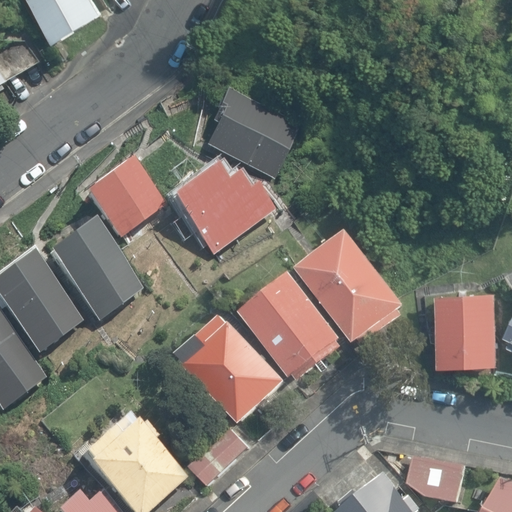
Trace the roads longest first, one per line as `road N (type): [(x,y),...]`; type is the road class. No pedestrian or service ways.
road 1 (residential): [(245,511),(365,413),(511,434)]
road 2 (residential): [(176,0),(116,80),(0,162)]
